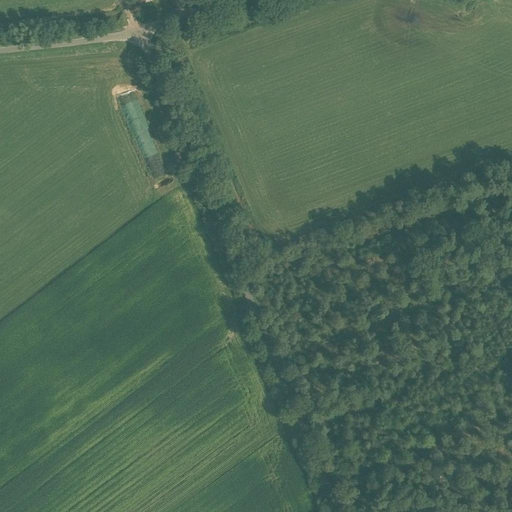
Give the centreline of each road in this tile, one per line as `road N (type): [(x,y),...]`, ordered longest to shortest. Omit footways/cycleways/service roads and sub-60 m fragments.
road 1 (unclassified): [(139,27),(337,511)]
road 2 (unclassified): [(139,27),(0,49)]
